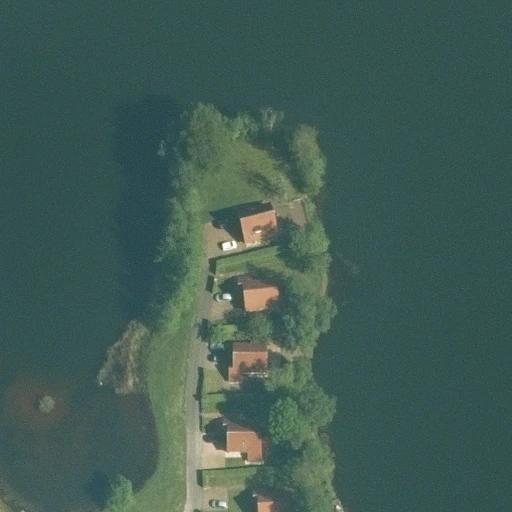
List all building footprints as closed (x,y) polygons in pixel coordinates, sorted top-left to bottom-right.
[(245,247),(277,239),(269,210),(237,218),(245,247)] [(246,315),(277,312),(274,286),(251,288),(250,282),(238,283),(239,293),(244,293),(246,315)] [(265,377),(265,344),(254,344),(254,351),(234,351),(234,374),(229,373),(229,384),(242,384),(242,377),(265,377)] [(248,463),(259,463),(259,430),(236,430),(236,424),(223,424),(223,434),(228,434),(228,457),(248,456),(248,463)] [(289,511),(289,499),(266,501),(265,494),(253,495),(254,505),(258,505),(258,511),(289,511)]
